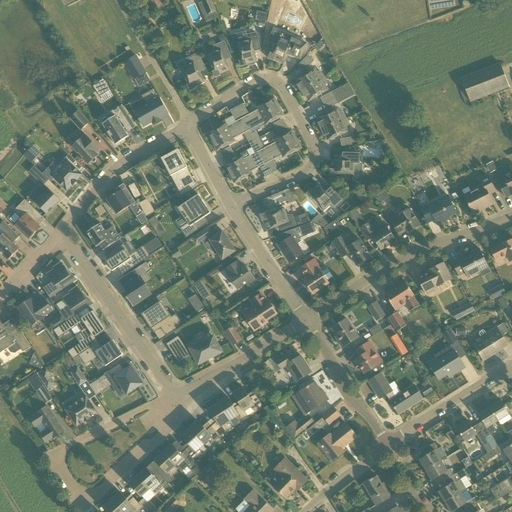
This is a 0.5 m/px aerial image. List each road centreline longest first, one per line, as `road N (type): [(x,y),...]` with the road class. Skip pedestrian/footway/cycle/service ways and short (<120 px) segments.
road 1 (residential): [(171,395),(52,455),(83,503),(173,421),(185,397)]
road 2 (unclassified): [(229,205),(311,168),(317,153),(282,80),(262,77),(186,125)]
road 3 (residential): [(305,320),(389,267),(511,216)]
road 4 (residential): [(171,395),(63,230)]
road 5 (residential): [(63,230),(120,163),(186,125)]
road 6 (residential): [(389,447),(352,402),(305,320)]
road 7 (residential): [(389,447),(511,366)]
road 8 (residential): [(185,397),(305,320)]
road 9 (residential): [(305,320),(229,205)]
